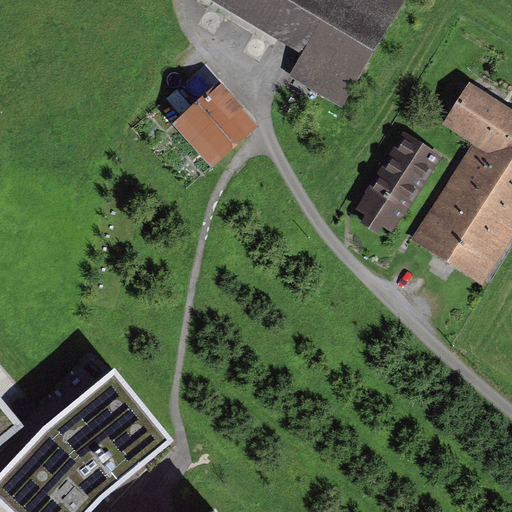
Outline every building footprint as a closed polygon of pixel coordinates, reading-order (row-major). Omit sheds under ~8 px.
[(220,0),(282,37),(304,0),(220,0)] [(304,0),(282,37),(311,55),(299,74),(338,99),(396,4),(389,0),(304,0)] [(480,147),(426,234),(489,272),(511,234),(511,105),(469,80),(442,124),(480,147)] [(179,126),(212,164),(251,131),(218,92),(179,126)] [(414,130),(366,203),(399,225),(447,151),(414,130)] [(0,426),(34,400),(0,357),(0,426)] [(48,437),(0,488),(0,500),(12,511),(88,511),(100,499),(166,446),(114,383),(48,437)]
